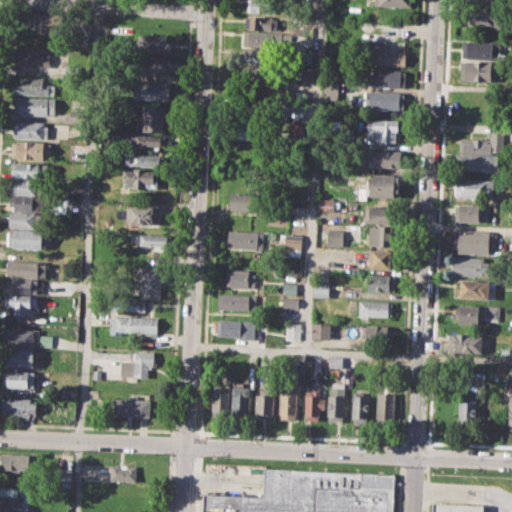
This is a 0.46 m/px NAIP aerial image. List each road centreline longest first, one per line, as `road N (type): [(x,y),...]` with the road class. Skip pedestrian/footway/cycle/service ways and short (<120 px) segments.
road 1 (residential): [(206,0),(181,511)]
road 2 (residential): [(0,436),(511,457)]
road 3 (residential): [(414,511),(434,0)]
road 4 (residential): [(0,2),(206,14)]
